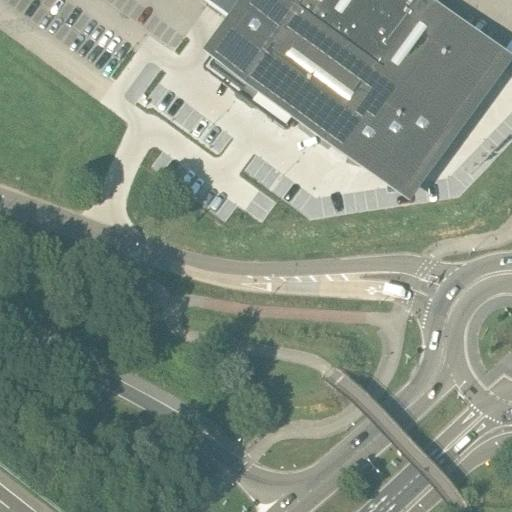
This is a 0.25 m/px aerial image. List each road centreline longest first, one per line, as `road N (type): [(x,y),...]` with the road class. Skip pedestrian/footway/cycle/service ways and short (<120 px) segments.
road 1 (motorway): [(311,489),(252,479),(170,416),(0,327)]
road 2 (unclassified): [(297,279),(176,263),(0,202)]
road 3 (unclassified): [(458,280),(402,266),(297,279)]
road 4 (unclassified): [(297,279),(384,289),(435,320)]
